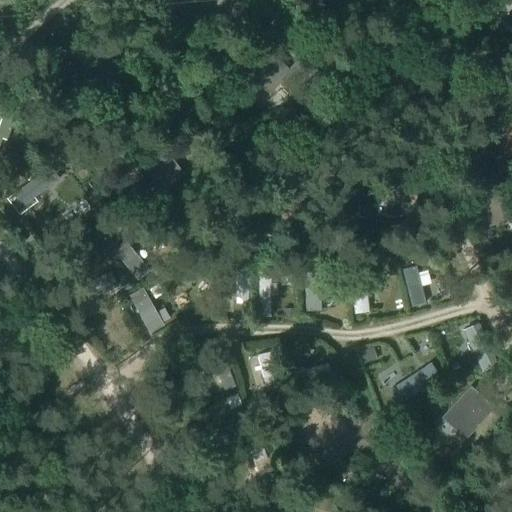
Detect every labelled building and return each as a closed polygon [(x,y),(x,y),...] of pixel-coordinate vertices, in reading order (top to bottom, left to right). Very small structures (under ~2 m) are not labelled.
[(88,86),(98,84),(93,52),(69,55),(76,100),(90,98),(88,86)] [(276,59),(255,82),(270,95),(281,85),(293,95),(311,74),(297,61),(288,70),(276,59)] [(411,67),(387,70),(391,102),(416,99),(411,67)] [(7,141),(14,121),(2,117),(0,121),(0,147),(3,140),(7,141)] [(511,122),(497,136),(511,151),(511,122)] [(141,208),(184,175),(164,150),(140,168),(154,185),(134,199),(141,208)] [(50,167),(15,193),(24,205),(59,179),(50,167)] [(401,186),(388,185),(386,215),(415,218),(416,187),(401,186)] [(511,191),(476,201),(483,228),(511,220),(511,191)] [(249,204),(237,218),(254,235),(247,244),(260,256),(281,232),(261,215),(249,204)] [(125,240),(113,250),(137,281),(149,271),(125,240)] [(426,255),(425,266),(437,267),(438,256),(426,255)] [(356,257),(347,258),(349,268),(357,267),(356,257)] [(317,258),(305,259),(305,267),(317,266),(317,258)] [(415,265),(400,269),(411,307),(425,303),(415,265)] [(305,267),(304,267),(306,311),(321,310),(318,266),(317,266),(305,267)] [(363,267),(349,268),(354,314),(369,312),(363,267)] [(109,272),(67,292),(74,307),(116,287),(109,272)] [(269,274),(257,275),(258,319),(270,318),(269,274)] [(246,275),(234,275),(235,304),(247,303),(246,275)] [(142,294),(133,299),(150,330),(160,324),(142,294)] [(477,325),(463,332),(483,375),(498,368),(477,325)] [(299,346),(289,348),(291,355),(300,354),(299,346)] [(371,347),(360,350),(364,362),(375,358),(371,347)] [(271,352),(257,355),(267,395),(281,392),(271,352)] [(223,354),(212,359),(225,392),(236,388),(223,354)] [(432,363),(390,390),(399,404),(440,377),(432,363)] [(457,363),(450,366),(453,373),(460,370),(457,363)] [(327,365),(293,374),(296,385),(330,377),(327,365)] [(471,386),(441,418),(464,440),(494,408),(471,386)] [(261,396),(252,398),(254,406),(263,404),(261,396)] [(308,426),(300,430),(313,459),(322,455),(338,448),(320,403),(301,411),(308,426)] [(260,407),(251,409),(253,417),(262,414),(260,407)] [(249,418),(212,431),(217,447),(255,433),(249,418)] [(261,446),(246,452),(263,492),(278,485),(261,446)] [(511,511),(511,500),(501,511),(511,511)]
